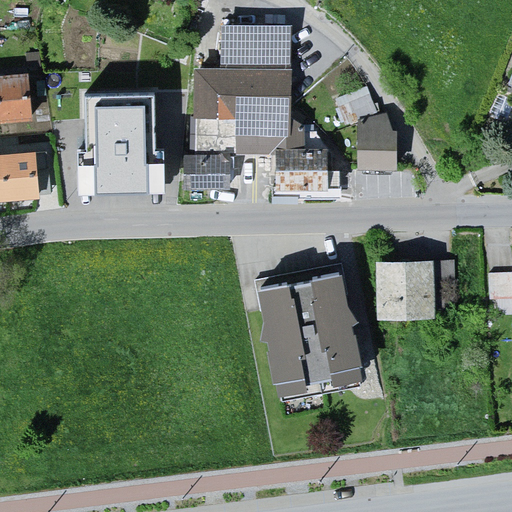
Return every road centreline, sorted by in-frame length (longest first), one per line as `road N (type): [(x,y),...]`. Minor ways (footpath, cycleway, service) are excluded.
road 1 (residential): [(0,234),(447,210)]
road 2 (residential): [(281,0),(356,54),(447,210)]
road 3 (residential): [(385,511),(511,496)]
